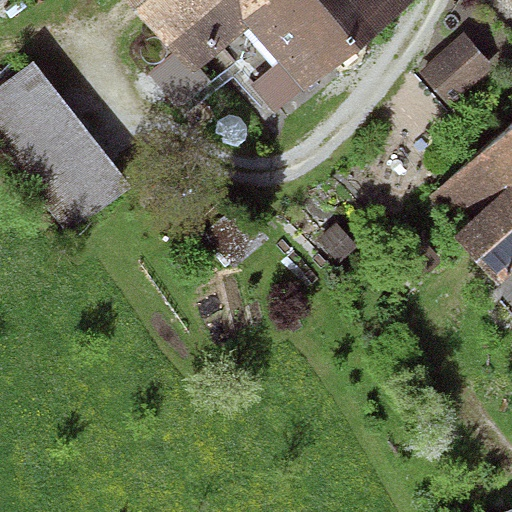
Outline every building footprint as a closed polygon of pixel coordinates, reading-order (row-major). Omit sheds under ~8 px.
[(305,90),(412,0),(128,0),(174,53),(193,75),(200,69),(251,28),(281,62),(304,89),(305,90)] [(492,65),(463,32),(420,71),(450,103),(492,65)] [(211,81),(200,69),(193,75),(174,53),(151,72),(180,107),(211,81)] [(0,84),(0,138),(70,231),(131,185),(34,58),(0,84)] [(275,112),(304,89),(281,62),(253,85),(275,112)] [(511,121),(423,203),(498,287),(511,273),(511,121)]
